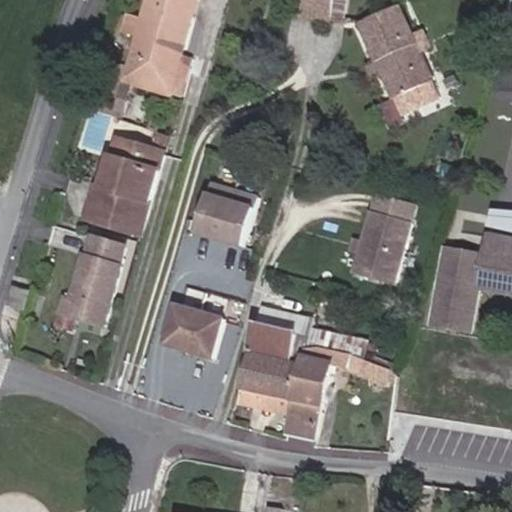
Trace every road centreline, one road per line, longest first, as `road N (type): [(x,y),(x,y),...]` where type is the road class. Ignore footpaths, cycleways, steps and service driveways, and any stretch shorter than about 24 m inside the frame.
road 1 (unknown): [(162,426),(162,321),(190,196),(206,164),(295,72),(307,33)]
road 2 (residential): [(511,475),(162,426)]
road 3 (residential): [(0,254),(74,0)]
road 4 (residential): [(162,426),(0,381)]
